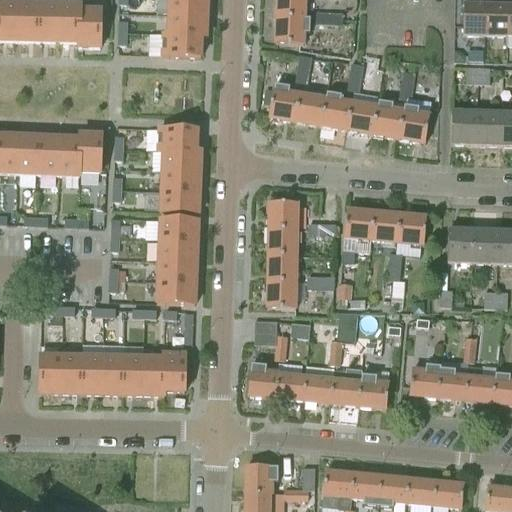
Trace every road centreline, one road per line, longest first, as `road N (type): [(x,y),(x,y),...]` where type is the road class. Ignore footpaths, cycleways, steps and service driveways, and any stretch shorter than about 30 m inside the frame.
road 1 (residential): [(217,436),(511,464)]
road 2 (residential): [(227,167),(511,190)]
road 3 (residential): [(227,167),(217,436)]
road 4 (residential): [(217,436),(8,428)]
road 5 (residential): [(8,428),(15,259)]
road 6 (residential): [(232,0),(227,167)]
